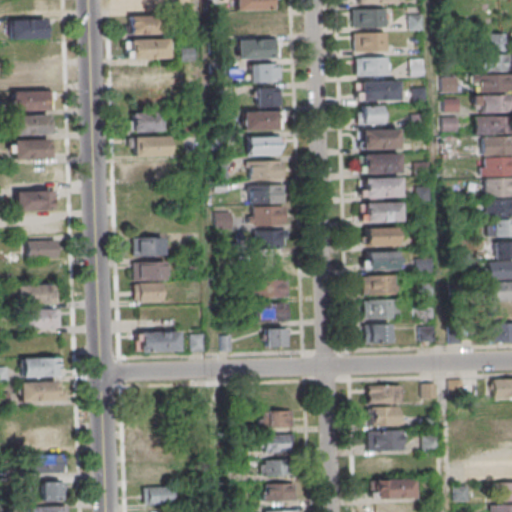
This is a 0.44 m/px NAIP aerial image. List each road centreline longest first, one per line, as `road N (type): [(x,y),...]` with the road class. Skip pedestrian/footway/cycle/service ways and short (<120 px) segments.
road 1 (tertiary): [(103,511),(87,0)]
road 2 (residential): [(331,511),(316,0)]
road 3 (residential): [(511,360),(99,374)]
